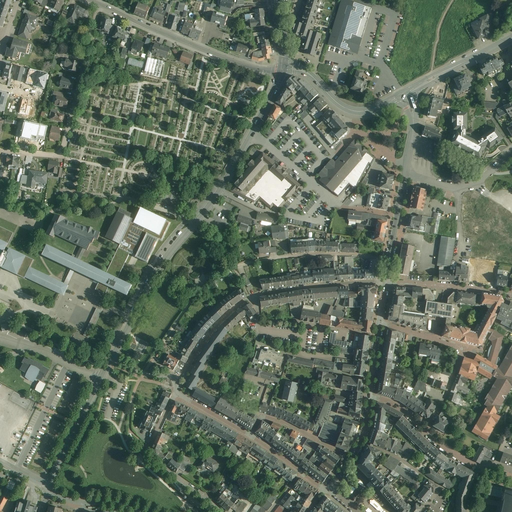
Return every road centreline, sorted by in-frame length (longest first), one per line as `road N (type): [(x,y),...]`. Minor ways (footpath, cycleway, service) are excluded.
road 1 (residential): [(112,357),(159,263),(216,194),(283,69)]
road 2 (residential): [(386,280),(249,297),(204,339),(175,382)]
road 3 (residential): [(0,150),(59,156),(99,5)]
road 4 (residential): [(193,297),(232,267),(262,260),(327,253),(390,259)]
road 5 (residential): [(99,5),(238,63),(283,69)]
road 6 (residential): [(425,430),(461,349),(379,320)]
road 7 (residential): [(221,511),(149,451),(176,393)]
road 8 (residential): [(45,481),(112,357)]
road 9 (residential): [(283,69),(301,70),(355,112),(402,95)]
road 10 (residential): [(306,179),(360,131),(407,165)]
road 11 (residential): [(386,280),(511,291)]
road 12 (residential): [(402,95),(511,36)]
road 13 (residential): [(511,152),(458,186),(429,182),(407,165)]
